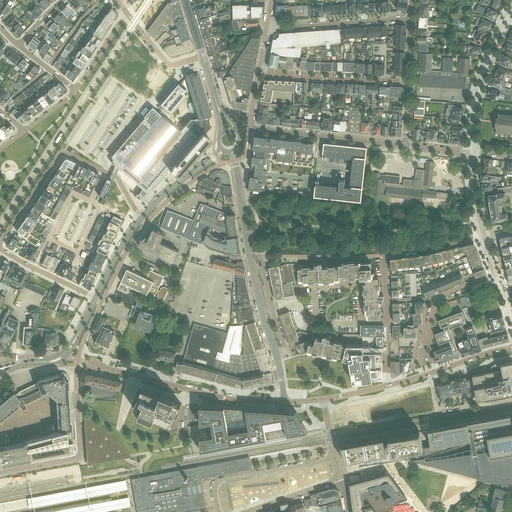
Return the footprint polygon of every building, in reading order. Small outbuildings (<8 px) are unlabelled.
[(10,0),(9,0),(0,14),(0,18),(1,19),(12,9),(10,7),(14,4),(10,0)] [(38,4),(43,9),(47,6),(47,5),(48,3),(46,0),(45,0),(36,0),(39,3),(38,4)] [(77,10),(81,6),(84,4),(80,0),(78,0),(77,1),(76,0),(69,0),(68,1),(77,10)] [(178,0),(170,0),(148,30),(154,37),(165,25),(173,21),(175,20),(184,17),(178,0)] [(407,11),(407,6),(407,4),(397,3),(397,9),(397,11),(401,11),(402,10),(407,11)] [(208,5),(205,6),(204,5),(196,7),(199,19),(217,14),(215,4),(208,6),(208,5)] [(233,19),(258,19),(261,19),(261,13),(264,13),(265,4),(233,5),(233,19)] [(309,17),(308,5),(289,6),(289,4),(277,6),(275,17),(287,16),(287,18),(309,17)] [(493,20),(494,20),(495,19),(496,18),(495,16),(497,13),(489,9),(489,8),(481,4),(480,6),(478,5),(475,11),(493,20)] [(40,14),(40,13),(42,12),(36,5),(33,8),(33,9),(32,10),(31,9),(30,9),(28,11),(27,11),(27,12),(31,17),(32,15),(33,15),(36,18),(39,15),(40,14)] [(69,20),(71,18),(73,20),(76,18),(74,15),(76,13),(72,8),(69,10),(65,5),(65,6),(64,5),(60,9),(61,10),(60,10),(69,20)] [(111,7),(107,14),(106,14),(114,19),(117,15),(117,14),(118,13),(115,9),(114,10),(111,7)] [(230,10),(217,14),(200,19),(202,27),(211,24),(213,23),(226,19),(225,15),(231,13),(230,10)] [(8,19),(5,22),(4,23),(9,28),(18,19),(11,11),(5,16),(8,19)] [(68,20),(62,14),(60,17),(57,15),(53,19),(63,28),(67,23),(66,22),(68,20)] [(103,19),(111,24),(114,19),(106,14),(107,14),(106,14),(103,19)] [(99,24),(107,30),(111,24),(103,19),(100,17),(96,22),(96,23),(99,24)] [(174,26),(171,27),(172,30),(187,25),(184,17),(175,20),(173,21),(174,26)] [(475,24),(489,30),(489,29),(490,29),(491,27),(491,26),(492,23),(479,18),(478,18),(475,24)] [(56,25),(57,25),(53,22),(50,20),(46,24),(49,27),(48,28),(51,31),(52,30),(54,32),(58,27),(56,25)] [(231,31),(235,31),(241,30),(238,20),(232,21),(227,23),(228,26),(229,26),(231,31)] [(13,32),(17,37),(24,30),(17,23),(13,27),(16,30),(13,32)] [(93,28),(96,29),(104,35),(107,30),(99,24),(96,23),(93,28)] [(175,36),(175,37),(180,35),(189,32),(187,25),(172,30),(171,30),(174,36),(175,36)] [(203,35),(213,32),(212,31),(218,29),(218,26),(212,28),(202,31),(203,35)] [(475,29),(473,33),(485,39),(485,38),(486,38),(487,36),(487,35),(488,32),(482,29),(479,27),(477,31),(475,29)] [(93,35),(101,40),(104,35),(96,29),(92,34),(93,35)] [(270,54),(280,55),(287,56),(299,56),(300,56),(302,49),(302,46),(306,46),(307,46),(312,46),(315,46),(341,44),(340,29),(325,30),(279,33),(279,36),(276,39),(273,39),(270,54)] [(189,32),(180,35),(175,37),(177,43),(191,38),(189,32)] [(86,39),(96,46),(97,46),(100,41),(101,40),(93,35),(92,34),(91,33),(86,39)] [(485,39),(473,33),(471,37),(474,39),(473,42),(476,43),(482,45),(484,42),(486,39),(485,39)] [(220,35),(205,39),(207,47),(222,43),(222,42),(224,42),(223,40),(222,40),(216,42),(215,39),(222,36),(221,34),(220,35)] [(233,40),(232,40),(232,43),(233,44),(235,43),(241,42),(248,39),(251,34),(233,40)] [(40,41),(34,36),(27,45),(33,50),(40,41)] [(233,108),(247,110),(249,98),(243,97),(242,102),(236,101),(236,99),(235,97),(242,95),(250,96),(261,39),(253,37),(226,77),(227,79),(224,80),(233,108)] [(84,47),(92,52),(96,46),(86,39),(85,41),(87,42),(84,47)] [(36,49),(39,50),(44,54),(50,47),(42,40),(36,48),(36,49)] [(226,42),(222,43),(207,47),(208,52),(218,49),(228,46),(226,42)] [(420,51),(419,53),(430,53),(430,50),(427,50),(427,46),(435,47),(435,44),(430,44),(427,44),(419,44),(419,47),(418,47),(418,50),(419,50),(419,51),(420,51)] [(482,48),(480,46),(468,45),(467,52),(466,55),(477,56),(477,53),(480,53),(480,50),(482,50),(482,48)] [(83,46),(79,51),(89,57),(92,52),(84,47),(83,46)] [(208,52),(210,56),(225,51),(228,50),(229,50),(228,46),(218,49),(208,52)] [(210,56),(211,60),(220,57),(226,55),(226,54),(241,49),(244,46),(229,50),(228,50),(225,51),(210,56)] [(47,62),(52,56),(51,56),(53,53),(52,51),(53,49),(51,48),(52,48),(50,47),(44,54),(41,58),(47,62)] [(5,56),(14,63),(15,64),(15,63),(19,58),(20,57),(19,57),(16,54),(14,53),(10,50),(10,49),(9,50),(5,55),(5,56)] [(85,63),(87,60),(88,60),(89,58),(89,57),(79,51),(75,57),(76,57),(85,63)] [(465,88),(466,82),(467,82),(467,78),(466,78),(467,78),(468,77),(468,74),(469,74),(469,59),(459,58),(459,59),(457,59),(457,63),(458,63),(458,68),(459,68),(459,73),(453,73),(453,58),(443,58),(442,71),(431,71),(432,53),(430,53),(419,53),(419,67),(421,67),(420,72),(421,72),(421,76),(420,76),(420,86),(465,88)] [(282,69),(293,69),(293,61),(299,61),(299,56),(287,56),(280,55),(270,54),(268,65),(269,67),(282,69)] [(501,66),(503,67),(505,68),(509,69),(510,66),(511,67),(511,69),(511,68),(511,57),(509,56),(509,57),(502,54),(500,59),(499,59),(498,61),(498,62),(499,62),(499,63),(502,64),(501,66)] [(309,62),(306,61),(306,69),(307,70),(308,70),(309,70),(314,70),(314,62),(313,62),(314,57),(311,56),(310,59),(309,59),(309,62)] [(72,62),(81,69),(85,63),(76,57),(72,62),(72,63),(72,62)] [(24,72),(26,69),(24,67),(27,63),(27,62),(22,59),(20,62),(18,61),(15,65),(24,72)] [(223,77),(227,70),(222,67),(223,67),(222,63),(228,62),(227,59),(214,63),(218,76),(223,77)] [(72,62),(72,63),(68,69),(77,75),(81,69),(72,62)] [(29,71),(27,69),(23,75),(25,77),(27,74),(32,78),(34,76),(34,77),(37,73),(36,72),(39,69),(34,65),(32,67),(29,71)] [(499,79),(504,81),(505,77),(509,78),(510,75),(511,75),(511,72),(505,70),(505,68),(503,67),(502,69),(500,68),(499,71),(497,70),(496,70),(494,74),(495,75),(496,76),(496,77),(499,79)] [(73,82),(77,75),(68,69),(64,75),(73,82)] [(194,76),(193,73),(186,75),(185,75),(198,118),(194,118),(194,119),(200,119),(207,118),(209,117),(197,75),(194,76)] [(177,83),(159,104),(170,113),(189,90),(185,77),(179,84),(177,83)] [(505,81),(504,81),(499,79),(499,80),(496,79),(495,79),(494,78),(493,79),(492,82),(491,84),(491,85),(496,87),(498,88),(499,88),(501,84),(504,85),(505,81)] [(260,103),(270,105),(273,90),(274,90),(294,91),(294,81),(265,80),(261,100),(261,103),(260,103)] [(52,87),(53,87),(59,96),(63,93),(62,93),(63,92),(66,88),(58,82),(55,86),(55,85),(54,85),(52,87)] [(298,82),(296,82),(295,91),(295,94),(294,94),(293,101),(298,101),(298,91),(301,91),(301,82),(300,82),(299,82),(298,82)] [(307,92),(307,83),(304,83),(304,82),(303,82),(302,83),(301,82),(301,91),(304,91),(303,101),(308,102),(309,92),(307,92)] [(327,94),(330,94),(331,84),(330,84),(330,83),(328,83),(327,84),(327,85),(325,85),(323,85),(322,92),(324,92),(324,96),(327,96),(327,94)] [(389,96),(389,95),(390,87),(384,87),(384,86),(381,86),(380,87),(379,94),(384,94),(383,105),(389,106),(389,96)] [(390,86),(390,87),(389,95),(389,96),(395,96),(400,97),(399,101),(403,101),(404,88),(403,87),(390,86)] [(48,90),(48,91),(54,100),(59,96),(52,87),(48,90)] [(1,88),(0,89),(0,101),(0,102),(4,97),(6,99),(10,95),(1,88)] [(500,91),(490,89),(489,90),(488,91),(488,93),(489,93),(488,94),(490,95),(489,99),(495,100),(498,100),(498,98),(507,101),(509,94),(506,94),(500,91)] [(54,100),(48,91),(43,95),(49,104),(54,100)] [(37,100),(37,99),(43,108),(44,108),(44,107),(48,104),(49,104),(43,95),(42,95),(37,99),(37,100)] [(9,105),(14,101),(13,100),(10,96),(5,102),(9,105)] [(18,106),(17,106),(19,104),(18,103),(21,100),(23,102),(22,101),(21,100),(18,96),(13,100),(14,101),(18,106)] [(43,108),(37,99),(37,100),(37,99),(32,104),(38,112),(43,108)] [(414,115),(422,116),(424,116),(425,100),(415,100),(414,115)] [(27,107),(33,115),(34,115),(38,112),(32,104),(31,104),(27,107)] [(464,110),(464,108),(455,107),(455,105),(449,104),(449,108),(451,109),(449,123),(458,124),(459,120),(460,120),(461,115),(463,115),(463,113),(464,113),(465,110),(464,110)] [(286,126),(290,126),(291,115),(292,106),(290,106),(289,113),(283,112),(282,125),(286,126)] [(27,107),(21,111),(28,120),(31,117),(31,118),(33,116),(33,115),(27,107)] [(185,153),(201,133),(198,131),(200,128),(200,119),(194,119),(190,119),(180,131),(160,115),(160,114),(152,107),(143,116),(144,117),(134,130),(111,157),(113,159),(111,162),(116,166),(117,168),(136,183),(142,189),(140,192),(138,191),(135,197),(138,199),(144,201),(153,190),(170,170),(169,169),(171,166),(173,163),(175,163),(184,152),(185,153)] [(308,108),(308,112),(308,113),(308,117),(307,128),(315,129),(316,121),(316,117),(313,116),(313,117),(312,117),(313,108),(308,108)] [(22,123),(22,122),(23,121),(24,122),(28,120),(21,111),(20,110),(18,111),(14,109),(10,113),(22,123)] [(349,111),(349,119),(347,132),(361,133),(362,121),(362,119),(361,119),(361,115),(363,115),(363,112),(357,112),(352,111),(349,111)] [(511,114),(498,113),(497,118),(496,118),(496,120),(494,120),(494,122),(494,125),(495,125),(495,127),(496,127),(496,133),(511,134),(511,114)] [(436,122),(436,117),(432,117),(430,132),(431,132),(430,139),(433,140),(433,141),(435,141),(436,140),(437,140),(438,130),(433,129),(434,124),(434,121),(436,122)] [(207,118),(200,119),(200,128),(198,131),(201,133),(203,134),(204,133),(205,134),(211,127),(208,118),(207,119),(207,118)] [(368,133),(372,133),(373,119),(370,119),(369,124),(363,123),(362,132),(363,132),(363,133),(365,133),(368,133)] [(417,129),(414,129),(413,138),(414,139),(415,139),(416,138),(421,139),(421,135),(422,130),(422,126),(420,126),(421,124),(418,123),(417,129)] [(372,134),(374,134),(374,135),(379,136),(381,124),(377,124),(377,127),(372,126),(372,134)] [(3,125),(0,128),(6,136),(14,130),(12,127),(13,127),(10,125),(6,128),(3,125)] [(453,133),(462,134),(462,131),(464,131),(464,128),(463,128),(463,127),(462,127),(462,126),(454,125),(453,133)] [(207,143),(210,139),(203,134),(201,133),(185,153),(184,152),(175,163),(173,163),(171,166),(169,169),(170,170),(178,177),(183,170),(183,171),(184,171),(185,170),(185,169),(207,143)] [(453,144),(455,145),(456,144),(460,144),(461,143),(462,141),(461,141),(462,137),(458,137),(459,134),(451,133),(450,133),(449,143),(452,143),(453,144)] [(277,152),(277,155),(276,160),(277,160),(293,161),(293,162),(294,151),(296,141),(296,140),(291,140),(288,140),(283,139),(280,139),(275,139),(275,138),(274,138),(271,138),(270,138),(266,138),(263,137),(259,137),(259,136),(254,136),(254,144),(253,144),(253,149),(254,149),(257,150),(256,157),(253,156),(252,156),(251,169),(255,169),(254,174),(254,177),(250,176),(250,180),(249,189),(253,189),(254,189),(261,190),(262,190),(262,188),(262,182),(266,183),(267,175),(268,170),(267,170),(264,170),(264,162),(268,163),(269,154),(270,151),(277,152)] [(324,143),(323,152),(322,159),(323,159),(325,159),(326,156),(353,159),(350,187),(344,186),(344,185),(345,180),(343,180),(339,180),(339,186),(319,184),(319,181),(317,181),(316,180),(316,183),(316,184),(316,185),(315,185),(314,196),(361,201),(362,190),(362,188),(365,161),(365,159),(367,148),(333,144),(324,143)] [(435,191),(428,190),(429,185),(432,185),(434,162),(428,161),(428,159),(420,158),(420,161),(427,162),(426,171),(416,169),(416,170),(416,173),(416,178),(413,180),(408,180),(404,179),(405,179),(404,179),(403,185),(401,185),(402,185),(399,184),(400,177),(386,175),(380,174),(375,173),(374,179),(375,179),(373,194),(380,195),(381,190),(386,191),(386,196),(423,200),(423,196),(434,198),(434,197),(436,197),(436,198),(448,200),(449,193),(437,192),(437,193),(435,193),(435,191)] [(59,167),(59,168),(64,171),(67,166),(73,169),(76,163),(67,159),(66,159),(65,159),(64,159),(64,160),(63,162),(62,163),(61,164),(59,167)] [(73,169),(71,174),(77,177),(78,176),(82,166),(76,163),(73,169)] [(493,166),(483,165),(483,172),(492,173),(491,174),(497,175),(497,170),(496,170),(496,167),(493,166)] [(82,166),(78,176),(83,178),(88,169),(82,166)] [(59,168),(55,173),(63,178),(66,173),(64,171),(59,168)] [(88,169),(83,178),(89,180),(93,171),(88,169)] [(89,180),(88,183),(90,184),(94,186),(99,176),(100,174),(96,173),(93,171),(89,180)] [(199,183),(215,190),(221,192),(224,192),(224,193),(230,194),(231,194),(232,194),(233,194),(232,192),(232,186),(230,186),(228,185),(229,184),(229,181),(228,177),(226,174),(223,172),(219,172),(215,173),(212,175),(210,178),(210,179),(206,178),(200,182),(199,183)] [(55,173),(51,179),(59,184),(63,178),(55,173)] [(481,181),(490,182),(498,183),(499,179),(500,179),(500,177),(480,174),(481,181)] [(103,182),(97,195),(105,198),(107,195),(113,181),(111,180),(110,180),(106,178),(103,183),(103,182)] [(51,179),(48,184),(56,189),(57,190),(60,185),(59,184),(51,179)] [(213,194),(215,190),(199,183),(196,192),(201,194),(205,195),(206,191),(213,194)] [(48,184),(45,189),(53,194),(56,189),(48,184)] [(498,188),(499,194),(488,195),(489,201),(491,216),(492,222),(508,220),(507,213),(502,214),(501,210),(502,210),(501,204),(500,204),(500,200),(506,199),(505,193),(511,192),(511,188),(511,186),(498,188)] [(65,188),(62,193),(63,194),(67,196),(71,191),(70,191),(65,188)] [(45,189),(41,194),(50,200),(52,201),(53,199),(51,198),(53,194),(45,189)] [(233,194),(232,194),(231,194),(230,194),(224,193),(224,195),(219,194),(219,195),(217,200),(223,203),(234,203),(233,198),(233,197),(233,194)] [(41,194),(37,200),(46,206),(50,200),(41,194)] [(37,200),(33,206),(43,212),(47,207),(46,206),(37,200)] [(228,235),(237,234),(235,214),(226,215),(225,213),(223,212),(215,209),(206,205),(201,203),(194,220),(173,212),(168,210),(161,227),(202,245),(207,234),(209,228),(210,226),(225,232),(228,233),(228,235)] [(33,206),(30,211),(41,218),(44,213),(43,212),(33,206)] [(30,211),(27,216),(37,222),(37,223),(41,218),(30,211)] [(112,218),(110,222),(119,226),(122,220),(111,215),(110,217),(112,218)] [(27,216),(23,221),(33,228),(37,222),(27,216)] [(23,221),(20,226),(30,233),(33,228),(23,221)] [(109,221),(106,228),(107,228),(116,232),(119,226),(110,222),(109,221)] [(20,226),(17,231),(19,233),(17,235),(21,238),(22,236),(26,238),(30,233),(20,226)] [(45,228),(42,233),(47,237),(50,231),(45,228)] [(107,228),(105,234),(114,238),(116,232),(107,228)] [(239,242),(239,241),(238,237),(238,236),(237,236),(234,237),(233,235),(228,235),(226,236),(226,235),(225,235),(225,236),(226,236),(226,237),(225,239),(215,236),(210,232),(211,232),(212,229),(209,228),(207,234),(204,242),(206,244),(208,246),(209,247),(213,248),(213,249),(213,248),(214,249),(218,250),(219,250),(223,252),(223,251),(224,252),(223,252),(224,252),(228,253),(229,253),(229,254),(230,254),(233,254),(239,255),(240,254),(239,251),(240,251),(240,250),(239,246),(239,242)] [(141,239),(140,242),(138,246),(173,262),(176,257),(177,258),(178,256),(176,256),(179,251),(160,242),(164,233),(158,230),(158,231),(153,229),(149,237),(148,237),(147,237),(146,237),(145,237),(144,238),(143,238),(143,239),(141,239)] [(104,233),(101,239),(111,244),(114,238),(105,234),(104,233)] [(15,234),(7,245),(12,249),(16,244),(18,241),(15,239),(17,235),(15,234)] [(511,235),(499,238),(501,247),(507,246),(505,241),(511,240),(511,235)] [(99,239),(97,244),(108,250),(111,244),(101,239),(99,239)] [(471,243),(461,246),(463,252),(464,251),(475,246),(475,245),(473,242),(471,243)] [(97,244),(94,250),(97,251),(105,255),(108,250),(97,244)] [(507,246),(501,247),(503,254),(511,252),(511,244),(511,245),(507,246)] [(455,258),(454,258),(460,272),(464,282),(475,277),(473,272),(471,267),(468,261),(466,256),(464,251),(463,252),(461,246),(452,248),(455,258)] [(464,251),(466,256),(477,252),(475,246),(464,251)] [(26,255),(25,257),(29,259),(30,258),(31,259),(33,256),(34,254),(38,256),(41,251),(37,249),(36,250),(31,247),(30,248),(27,254),(26,253),(26,255)] [(447,249),(449,259),(454,258),(455,258),(452,248),(447,249)] [(97,251),(95,257),(103,260),(105,255),(97,251)] [(438,263),(438,262),(435,252),(430,253),(432,264),(438,263)] [(466,256),(468,261),(479,257),(477,252),(466,256)] [(511,257),(511,252),(503,254),(504,261),(511,259),(511,257)] [(44,259),(42,264),(47,267),(53,256),(54,255),(51,253),(50,256),(45,254),(43,259),(44,259)] [(419,256),(421,267),(427,265),(424,254),(419,256)] [(47,267),(47,268),(53,271),(57,263),(58,263),(60,260),(53,256),(47,267)] [(95,257),(92,262),(100,266),(103,260),(95,257)] [(481,262),(479,257),(468,261),(471,267),(481,262)] [(244,270),(243,265),(240,263),(236,264),(216,258),(213,267),(234,272),(234,286),(247,285),(246,276),(245,275),(244,270)] [(0,263),(0,271),(2,273),(4,271),(8,265),(7,264),(9,262),(4,259),(3,260),(1,264),(0,263)] [(91,261),(88,268),(89,268),(97,272),(100,266),(92,262),(91,261)] [(365,283),(368,283),(379,283),(379,281),(378,281),(378,277),(375,278),(374,272),(371,272),(371,263),(361,263),(361,261),(357,262),(349,262),(350,275),(340,276),(340,277),(344,277),(344,279),(357,278),(360,278),(360,279),(365,279),(365,283)] [(61,264),(58,272),(59,273),(58,274),(64,276),(66,272),(69,273),(72,267),(69,265),(63,262),(62,264),(61,264)] [(334,266),(329,266),(322,266),(322,264),(321,263),(318,263),(317,264),(314,265),(314,267),(302,267),(302,265),(297,265),(298,283),(303,282),(303,284),(335,283),(335,281),(339,281),(339,277),(340,277),(340,276),(350,275),(349,262),(344,262),(344,264),(338,264),(339,267),(334,267),(334,266)] [(484,268),(481,262),(471,267),(473,272),(484,268)] [(281,284),(291,282),(295,281),(291,264),(289,264),(268,268),(272,285),(281,284)] [(6,272),(3,278),(7,280),(8,277),(14,280),(20,268),(19,268),(19,267),(15,265),(14,266),(13,265),(9,273),(6,272)] [(20,268),(14,280),(20,283),(18,286),(22,288),(25,281),(21,279),(25,271),(20,268)] [(89,268),(87,273),(95,277),(97,272),(89,268)] [(134,268),(129,270),(127,269),(125,274),(123,275),(123,277),(121,282),(122,282),(121,284),(120,283),(118,289),(127,293),(129,289),(128,287),(127,287),(128,286),(128,287),(128,286),(154,298),(156,293),(158,294),(157,296),(158,299),(163,301),(169,289),(163,286),(161,288),(160,291),(158,290),(164,276),(148,269),(144,270),(145,274),(147,275),(146,278),(136,273),(134,268)] [(473,272),(475,277),(486,273),(484,268),(473,272)] [(85,272),(82,278),(92,283),(95,277),(87,273),(85,272)] [(455,274),(459,284),(464,282),(460,272),(456,274),(455,274)] [(455,274),(456,274),(455,273),(450,275),(451,277),(454,286),(459,284),(455,274)] [(446,279),(450,288),(454,286),(451,277),(447,279),(446,279)] [(81,278),(78,284),(89,289),(92,283),(82,278),(81,278)] [(445,290),(450,288),(446,279),(447,279),(446,278),(441,280),(445,290)] [(437,283),(440,291),(445,290),(441,280),(436,282),(437,283)] [(0,306),(0,307),(1,307),(10,287),(0,282),(0,287),(4,289),(1,295),(0,294),(0,306)] [(294,295),(291,282),(281,284),(272,285),(275,300),(284,298),(283,295),(289,294),(289,296),(294,295)] [(432,285),(431,282),(426,285),(427,287),(431,295),(436,293),(432,285)] [(379,314),(381,314),(380,302),(383,302),(383,299),(384,298),(383,295),(382,294),(380,294),(380,288),(379,283),(368,283),(365,283),(363,283),(365,315),(367,315),(367,319),(370,319),(379,319),(379,314)] [(432,285),(436,293),(440,291),(437,283),(432,285)] [(248,290),(247,285),(234,286),(233,290),(233,303),(232,311),(242,309),(242,308),(251,306),(248,290)] [(48,293),(45,299),(49,301),(49,300),(51,297),(57,300),(58,300),(59,296),(59,297),(61,294),(62,290),(55,287),(53,291),(51,294),(49,293),(48,293)] [(427,287),(422,289),(426,297),(431,295),(427,287)] [(400,289),(398,289),(392,289),(392,298),(399,298),(399,294),(400,294),(400,289)] [(76,307),(77,306),(78,307),(80,301),(80,299),(77,298),(73,296),(72,297),(69,295),(68,297),(65,295),(66,294),(61,303),(65,305),(65,304),(69,305),(67,309),(73,311),(72,314),(75,307),(76,307)] [(137,321),(135,326),(151,331),(153,326),(156,316),(152,315),(152,314),(151,313),(150,312),(147,311),(146,311),(145,311),(145,312),(140,311),(144,299),(138,298),(135,308),(136,308),(133,313),(132,316),(136,317),(135,319),(137,319),(137,321)] [(392,303),(393,312),(401,312),(401,307),(399,307),(399,303),(392,303)] [(242,309),(232,311),(232,317),(238,317),(240,325),(245,324),(245,323),(247,323),(245,318),(246,318),(247,322),(255,320),(251,307),(242,309)] [(0,332),(3,326),(11,309),(9,308),(6,313),(5,312),(0,322),(0,332)] [(34,345),(34,344),(34,339),(37,340),(37,335),(37,328),(38,328),(41,311),(33,310),(32,310),(31,310),(31,311),(30,311),(30,312),(30,313),(29,314),(30,314),(30,315),(30,316),(31,316),(32,317),(33,317),(32,326),(27,326),(26,327),(23,326),(22,344),(25,344),(25,345),(31,345),(31,344),(34,345)] [(441,363),(442,364),(453,360),(453,358),(455,357),(456,358),(458,358),(460,357),(457,350),(458,350),(450,328),(466,322),(462,311),(438,320),(441,327),(443,326),(445,330),(435,334),(439,344),(449,340),(450,345),(434,351),(437,356),(433,357),(435,363),(438,361),(439,363),(441,363)] [(280,315),(286,332),(285,333),(286,335),(287,335),(290,346),(297,344),(300,343),(310,339),(314,338),(312,334),(300,331),(297,332),(296,333),(289,312),(280,315)] [(401,317),(401,312),(393,312),(393,322),(400,321),(400,317),(401,317)] [(58,323),(55,328),(55,329),(60,331),(62,326),(63,327),(65,323),(66,322),(65,321),(67,317),(60,314),(59,317),(58,316),(56,318),(55,322),(58,323)] [(494,332),(495,337),(499,336),(499,334),(502,333),(501,330),(502,330),(506,329),(502,314),(487,318),(491,332),(492,332),(494,332)] [(108,320),(99,316),(99,317),(93,329),(92,330),(97,332),(97,333),(99,334),(95,341),(95,342),(95,344),(98,345),(100,345),(102,345),(107,347),(108,346),(108,345),(114,332),(105,327),(108,320)] [(0,339),(0,340),(2,341),(3,341),(3,340),(4,341),(6,342),(8,343),(9,343),(8,343),(13,334),(8,332),(11,327),(15,329),(18,321),(8,317),(0,334),(0,339)] [(244,336),(241,336),(242,325),(232,326),(230,325),(227,332),(227,333),(199,325),(192,328),(182,363),(180,363),(177,362),(175,369),(205,377),(216,380),(234,385),(241,387),(244,387),(273,382),(271,374),(271,372),(272,371),(271,370),(264,347),(256,322),(255,321),(247,323),(246,324),(246,326),(244,327),(244,336)] [(404,324),(404,338),(417,338),(417,327),(416,327),(416,324),(404,324)] [(486,347),(509,341),(509,340),(507,334),(507,333),(507,334),(499,336),(495,337),(494,337),(490,338),(489,335),(487,336),(481,338),(479,339),(477,340),(475,333),(472,325),(465,328),(468,336),(469,336),(470,339),(458,343),(462,355),(470,353),(472,353),(474,352),(475,351),(481,349),(481,348),(483,347),(485,347),(486,347)] [(362,335),(373,335),(384,336),(384,328),(380,327),(362,327),(362,335)] [(52,333),(52,329),(38,328),(38,336),(42,336),(45,336),(44,343),(43,343),(43,346),(44,346),(45,346),(48,346),(48,347),(49,347),(49,346),(49,344),(50,344),(50,345),(51,346),(52,346),(54,346),(55,345),(56,344),(58,344),(59,335),(56,335),(56,333),(52,333)] [(300,343),(297,344),(300,354),(308,351),(311,352),(322,355),(326,356),(327,356),(337,359),(338,358),(342,359),(346,346),(346,343),(362,343),(362,335),(343,334),(342,341),(343,341),(342,343),(336,342),(334,341),(333,341),(329,340),(330,338),(327,337),(327,336),(324,335),(323,336),(322,338),(320,338),(318,337),(316,336),(315,339),(314,344),(312,343),(310,339),(300,343)] [(343,359),(342,359),(348,361),(349,365),(350,368),(350,372),(351,375),(352,380),(352,382),(362,381),(362,382),(367,381),(373,380),(373,379),(382,377),(382,372),(382,367),(382,359),(382,352),(371,352),(371,345),(371,346),(373,346),(372,336),(362,335),(362,344),(347,343),(343,359)] [(385,346),(384,336),(373,335),(373,346),(385,346)] [(159,347),(157,359),(157,360),(159,360),(160,360),(161,358),(165,359),(167,351),(167,350),(169,344),(166,344),(165,350),(164,350),(164,348),(159,347)] [(176,353),(167,351),(165,359),(174,361),(176,353)] [(395,353),(390,353),(391,370),(394,370),(395,370),(395,372),(396,373),(398,373),(400,373),(399,361),(399,358),(397,357),(395,356),(395,353)] [(409,371),(410,370),(412,358),(406,358),(406,354),(403,354),(404,358),(404,359),(405,358),(405,361),(405,362),(406,371),(409,371)] [(467,380),(466,380),(469,391),(470,395),(476,394),(477,399),(481,399),(484,398),(511,392),(511,361),(501,364),(501,366),(498,366),(496,367),(495,366),(491,367),(492,371),(472,375),(473,379),(467,380)] [(60,374),(56,374),(43,378),(36,380),(37,382),(38,385),(41,393),(46,391),(56,399),(57,423),(58,430),(63,430),(64,430),(66,430),(71,429),(68,380),(67,380),(67,379),(67,378),(66,377),(66,376),(65,376),(65,375),(64,375),(63,374),(62,374),(61,374),(60,374)] [(114,380),(111,379),(98,376),(85,374),(84,380),(83,380),(80,380),(81,392),(84,392),(84,383),(96,385),(111,388),(111,389),(113,390),(113,389),(118,390),(121,386),(122,382),(114,380)] [(463,378),(459,379),(462,392),(463,399),(468,398),(468,397),(470,396),(468,391),(469,391),(466,380),(466,377),(465,377),(463,378)] [(462,392),(459,379),(454,380),(452,380),(455,394),(462,392)] [(449,381),(445,382),(448,396),(455,394),(452,380),(449,381)] [(41,393),(38,385),(37,382),(37,383),(18,392),(19,393),(15,394),(14,393),(0,403),(0,421),(19,406),(20,407),(20,405),(22,404),(23,406),(25,405),(25,404),(42,395),(41,393)] [(444,397),(448,396),(445,382),(438,384),(437,384),(437,385),(441,402),(445,400),(444,397)] [(163,421),(164,421),(163,421),(164,420),(166,421),(166,422),(165,422),(166,422),(170,424),(169,424),(170,424),(170,423),(172,424),(172,425),(173,425),(181,406),(182,404),(181,404),(181,405),(178,404),(179,403),(178,403),(175,401),(176,400),(172,398),(172,399),(169,397),(169,396),(168,397),(165,396),(165,395),(161,394),(161,395),(160,395),(160,396),(157,394),(157,393),(157,394),(152,392),(152,391),(152,392),(150,391),(150,390),(150,391),(147,389),(146,389),(145,390),(143,389),(144,388),(143,388),(142,388),(134,408),(134,409),(135,409),(135,408),(137,409),(137,410),(141,412),(140,413),(142,414),(144,415),(150,418),(150,417),(152,418),(154,419),(155,418),(156,418),(157,419),(157,418),(159,418),(159,419),(159,420),(159,419),(163,421)] [(378,396),(371,398),(371,401),(372,406),(375,406),(384,404),(383,395),(382,395),(382,396),(379,396),(378,396)] [(384,404),(375,406),(377,415),(378,421),(389,420),(404,417),(405,418),(420,415),(420,416),(436,413),(436,411),(435,408),(434,402),(433,395),(429,396),(425,397),(421,397),(417,398),(413,399),(409,400),(404,400),(399,401),(396,402),(392,403),(388,403),(384,404)] [(363,403),(338,407),(341,427),(349,426),(366,423),(363,403)] [(200,424),(188,426),(191,442),(192,445),(193,453),(200,451),(201,451),(308,432),(296,412),(274,411),(272,410),(270,410),(239,408),(200,406),(200,424)] [(450,471),(452,471),(452,470),(454,470),(477,476),(476,477),(483,479),(496,482),(500,483),(504,483),(508,483),(511,483),(511,414),(428,430),(429,433),(431,445),(423,447),(404,450),(405,454),(406,458),(407,458),(412,459),(443,468),(443,467),(446,468),(445,469),(446,470),(448,470),(449,470),(450,471)] [(90,420),(83,415),(87,465),(95,464),(123,459),(131,457),(125,449),(120,443),(111,435),(103,428),(96,423),(90,420)] [(63,432),(26,441),(30,459),(73,451),(73,445),(72,446),(71,429),(72,429),(71,429),(66,430),(64,430),(64,431),(63,431),(63,432)] [(420,431),(388,437),(389,440),(389,443),(392,461),(400,459),(400,458),(402,457),(402,459),(406,458),(405,454),(404,450),(423,447),(420,434),(420,431)] [(384,438),(342,445),(342,448),(342,450),(344,461),(354,459),(358,459),(363,458),(365,466),(392,461),(389,443),(385,444),(385,441),(384,438)] [(30,459),(26,441),(23,442),(23,443),(0,447),(0,464),(28,459),(29,459),(30,459)] [(177,511),(191,510),(190,504),(188,493),(187,489),(186,485),(185,481),(200,478),(252,469),(251,463),(178,476),(168,478),(157,480),(147,482),(148,487),(149,492),(149,496),(150,500),(152,511),(153,511),(152,511),(177,511)] [(385,511),(393,510),(392,504),(400,502),(399,500),(407,498),(400,488),(389,473),(369,478),(369,479),(367,479),(363,480),(363,479),(350,483),(351,491),(353,510),(352,511),(385,511)] [(191,510),(206,507),(200,478),(185,481),(186,485),(187,489),(188,493),(190,504),(191,510)] [(504,500),(504,499),(505,497),(505,498),(506,498),(506,496),(508,491),(495,487),(493,496),(493,497),(490,508),(490,509),(478,505),(477,509),(482,511),(481,511),(500,511),(501,511),(504,500)] [(327,501),(341,497),(340,494),(338,491),(335,489),(334,488),(334,489),(331,489),(329,489),(324,491),(310,495),(311,498),(304,500),(304,502),(305,505),(306,508),(307,507),(312,506),(319,504),(327,501)] [(341,497),(327,501),(319,504),(320,509),(324,508),(324,511),(327,510),(328,508),(328,511),(335,511),(343,510),(342,504),(341,497)] [(303,502),(299,503),(289,506),(288,503),(280,505),(282,511),(278,511),(275,511),(275,509),(267,511),(297,511),(301,511),(301,510),(302,510),(304,509),(304,508),(303,505),(303,502)]
